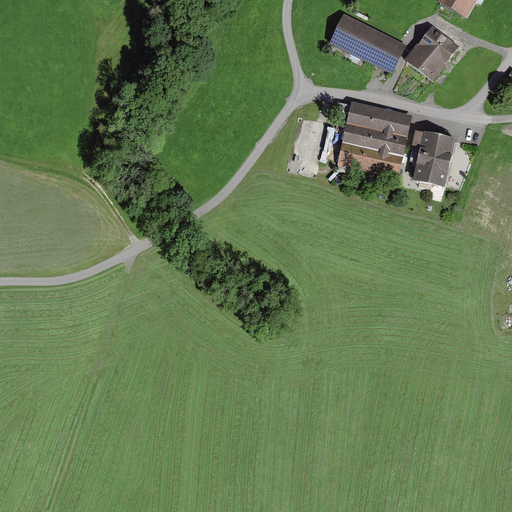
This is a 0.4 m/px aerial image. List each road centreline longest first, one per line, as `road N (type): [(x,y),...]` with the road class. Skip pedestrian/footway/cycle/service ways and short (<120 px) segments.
road 1 (unclassified): [(511,58),(458,116),(358,95),(302,94),(234,183),(197,214),(78,277),(0,282)]
road 2 (track): [(130,254),(53,511)]
road 3 (track): [(385,100),(430,23),(511,56)]
road 4 (track): [(7,158),(84,176),(140,248)]
